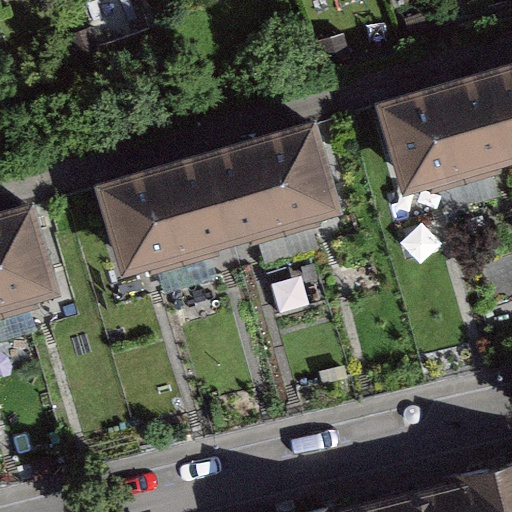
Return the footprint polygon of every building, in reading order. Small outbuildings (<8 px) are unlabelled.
[(511,161),(511,59),(471,74),(502,165),(511,161)] [(502,165),(471,74),(411,93),(443,185),(502,165)] [(443,185),(411,93),(353,113),(385,205),(443,185)] [(343,218),(311,127),(252,145),(284,239),(343,218)] [(284,239),(252,145),(190,169),(221,260),(284,239)] [(221,260),(190,169),(131,187),(161,282),(221,260)] [(161,282),(131,187),(73,207),(104,300),(161,282)] [(0,324),(51,308),(18,216),(0,222),(0,324)] [(431,483),(439,511),(507,511),(488,447),(426,465),(431,483)] [(439,511),(431,483),(367,501),(370,511),(439,511)] [(330,511),(370,511),(367,501),(330,511)]
